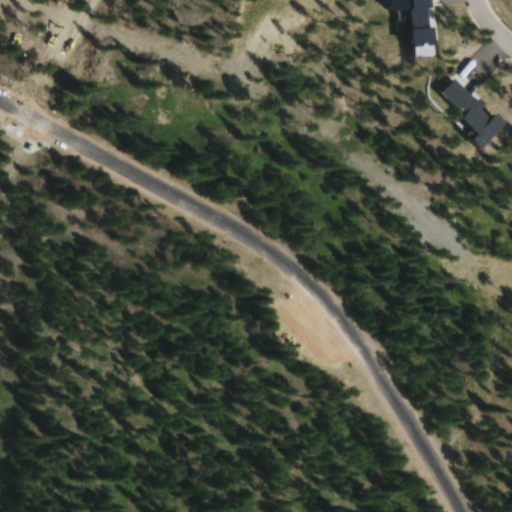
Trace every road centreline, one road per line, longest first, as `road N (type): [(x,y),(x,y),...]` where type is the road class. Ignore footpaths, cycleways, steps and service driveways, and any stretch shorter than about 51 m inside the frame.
road 1 (residential): [(0,101),(193,203),(324,300),(368,352),(465,511)]
road 2 (residential): [(11,105),(73,0)]
